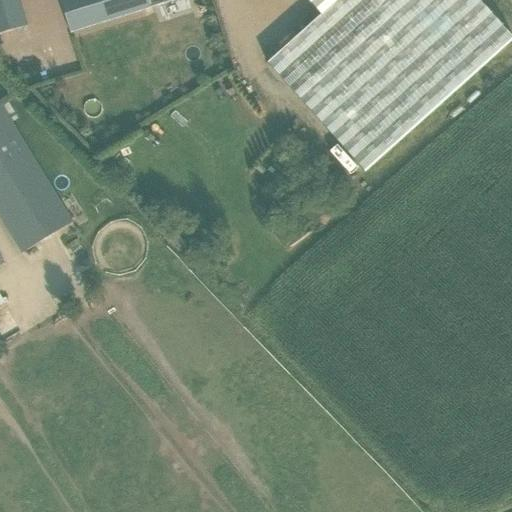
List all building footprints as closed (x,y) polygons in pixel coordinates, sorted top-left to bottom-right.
[(0,0),(0,34),(26,27),(18,0),(0,0)] [(59,0),(69,32),(174,0),(59,0)] [(306,0),(320,16),(267,64),(364,173),(511,39),(511,38),(477,0),(306,0)] [(0,220),(21,255),(73,224),(0,103),(0,220)] [(159,210),(154,215),(161,222),(166,217),(159,210)]
